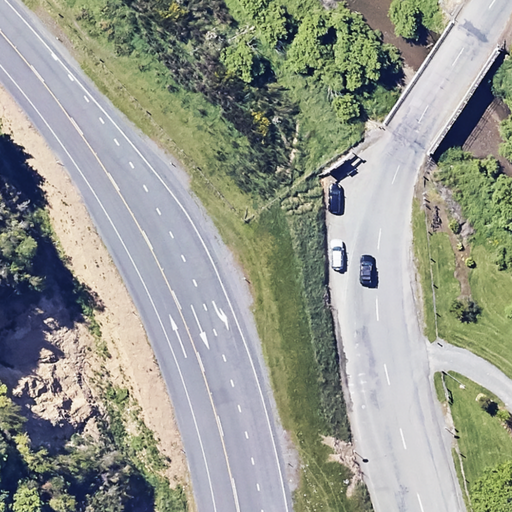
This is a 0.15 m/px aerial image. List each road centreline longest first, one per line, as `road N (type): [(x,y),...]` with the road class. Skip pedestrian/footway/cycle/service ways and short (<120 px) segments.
road 1 (tertiary): [(423,511),(385,365),(377,245),(413,133),(494,0)]
road 2 (trunk): [(0,35),(109,170),(146,232),(204,381),(236,511)]
